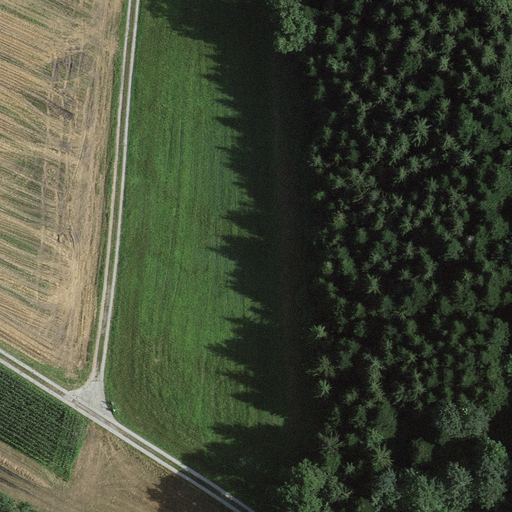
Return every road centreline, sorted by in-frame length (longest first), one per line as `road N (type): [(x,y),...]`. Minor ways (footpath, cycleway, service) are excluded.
road 1 (track): [(94,414),(134,0)]
road 2 (track): [(245,511),(94,414)]
